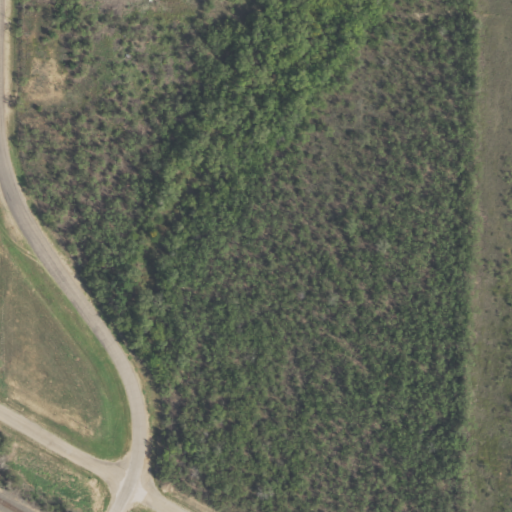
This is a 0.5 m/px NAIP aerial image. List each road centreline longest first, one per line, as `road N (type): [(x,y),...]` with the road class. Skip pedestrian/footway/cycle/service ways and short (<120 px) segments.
road 1 (residential): [(115,511),(138,471),(145,429),(132,373),(21,207),(1,128),(1,0)]
road 2 (residential): [(129,484),(0,407)]
